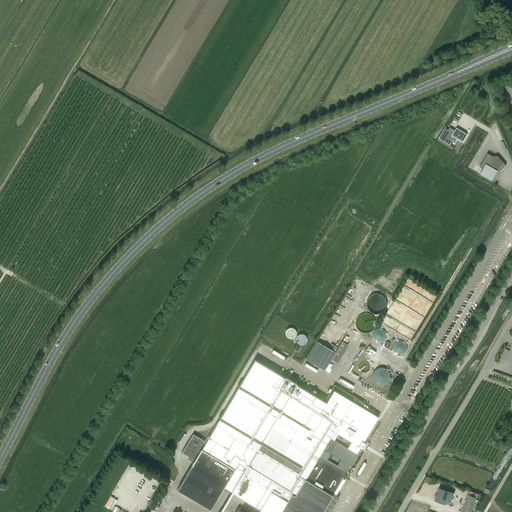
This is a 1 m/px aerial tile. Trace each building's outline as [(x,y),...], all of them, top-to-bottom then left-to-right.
[(446,128),(439,138),(450,145),(453,139),(456,141),(457,138),(463,142),(468,134),(457,127),(455,130),(450,127),(448,129),(446,128)] [(488,153),(480,167),(483,169),(481,173),(480,173),(492,180),(492,179),(497,170),(498,169),(500,171),(503,169),(503,168),(506,165),(498,155),(497,156),(498,156),(495,158),(493,157),(494,156),(488,153)] [(296,343),(305,344),(306,334),(297,333),(296,343)] [(305,358),(308,360),(324,370),(335,352),(316,340),(305,358)] [(369,346),(365,351),(373,356),(376,352),(369,346)] [(343,476),(344,476),(345,476),(346,476),(347,474),(347,473),(347,472),(346,472),(345,471),(346,471),(346,470),(348,466),(349,467),(349,466),(351,462),(352,462),(351,462),(354,458),(354,457),(356,454),(357,454),(357,453),(359,449),(360,447),(361,448),(362,448),(363,448),(364,448),(364,447),(366,445),(366,444),(366,443),(366,442),(365,442),(364,441),(365,439),(366,439),(365,439),(368,435),(368,434),(370,430),(371,431),(371,430),(370,430),(373,426),(375,422),(376,422),(376,421),(378,418),(378,417),(378,416),(378,415),(378,416),(374,413),(334,389),(326,402),(296,384),(297,384),(296,383),(296,384),(288,379),(285,377),(255,359),(209,436),(208,436),(205,441),(193,434),(182,452),(194,459),(192,464),(177,489),(211,508),(219,495),(224,486),(232,491),(267,511),(321,511),(333,494),(332,494),(343,476)] [(450,505),(454,493),(440,487),(437,495),(436,496),(434,498),(435,499),(435,500),(450,505)] [(338,494),(336,495),(333,493),(332,494),(333,494),(321,511),(330,511),(330,509),(333,508),(333,504),(336,504),(335,499),(339,499),(338,494)] [(476,499),(477,497),(468,494),(461,511),(462,511),(471,511),(472,509),(474,510),(476,504),(475,503),(476,499)] [(174,502),(168,511),(174,511),(178,505),(174,502)]
